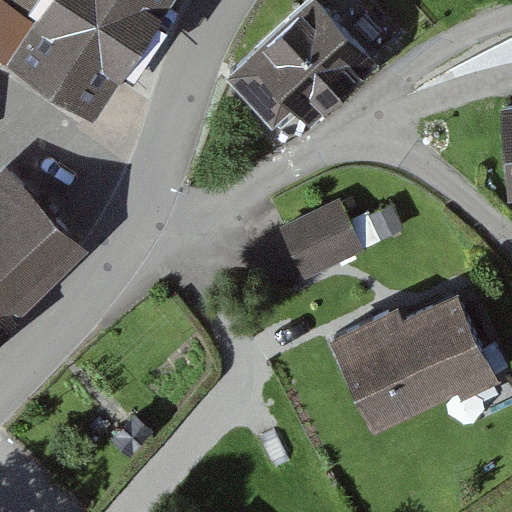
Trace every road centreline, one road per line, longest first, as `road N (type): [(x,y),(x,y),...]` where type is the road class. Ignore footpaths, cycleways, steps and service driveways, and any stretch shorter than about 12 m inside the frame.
road 1 (residential): [(138,511),(214,431),(248,336),(235,295),(184,243)]
road 2 (tertiary): [(232,0),(138,231)]
road 3 (residential): [(184,243),(361,111)]
road 4 (tertiary): [(138,231),(0,385)]
road 5 (residential): [(361,111),(511,239)]
road 6 (residential): [(361,111),(433,53),(511,18)]
